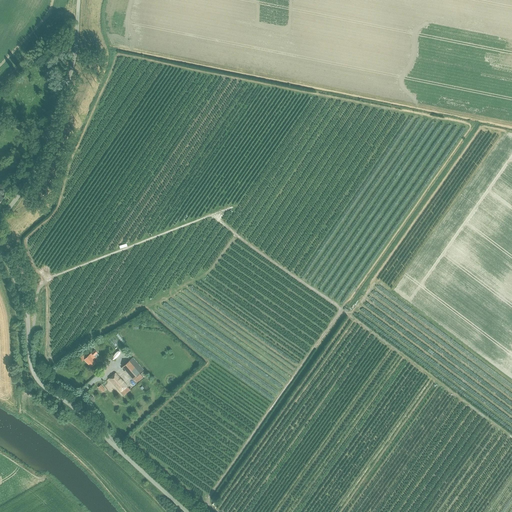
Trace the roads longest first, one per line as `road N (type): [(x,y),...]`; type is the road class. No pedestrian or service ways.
road 1 (tertiary): [(187,511),(37,379),(23,297),(0,244)]
road 2 (unclassified): [(0,220),(28,184),(69,79),(79,0)]
